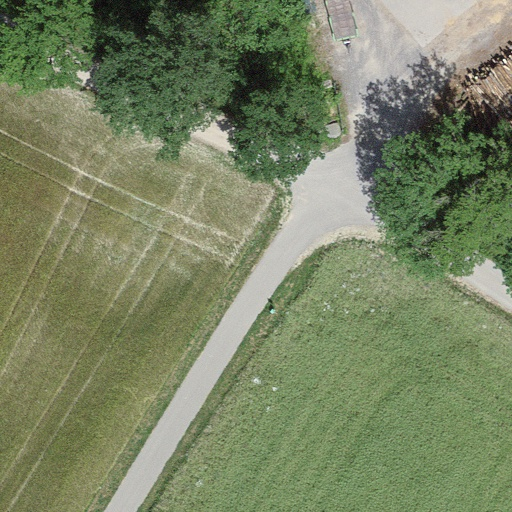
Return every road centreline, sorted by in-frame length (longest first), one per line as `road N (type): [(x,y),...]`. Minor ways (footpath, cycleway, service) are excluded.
road 1 (track): [(115,511),(365,143),(511,242)]
road 2 (track): [(0,32),(47,64),(365,143),(499,0)]
